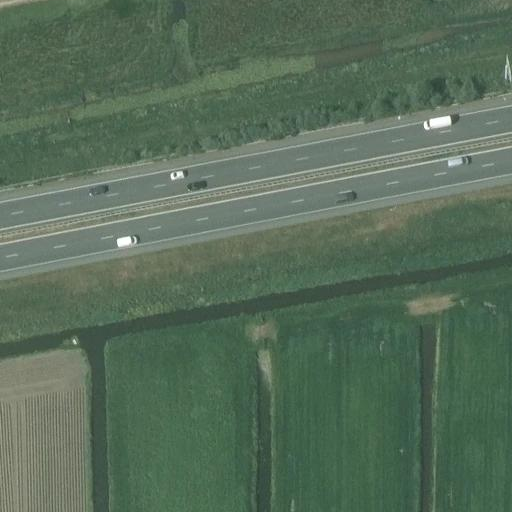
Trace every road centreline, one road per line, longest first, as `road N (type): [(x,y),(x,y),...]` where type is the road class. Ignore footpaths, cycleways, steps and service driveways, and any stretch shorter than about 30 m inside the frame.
road 1 (trunk): [(511,120),(0,217)]
road 2 (trunk): [(0,258),(511,162)]
